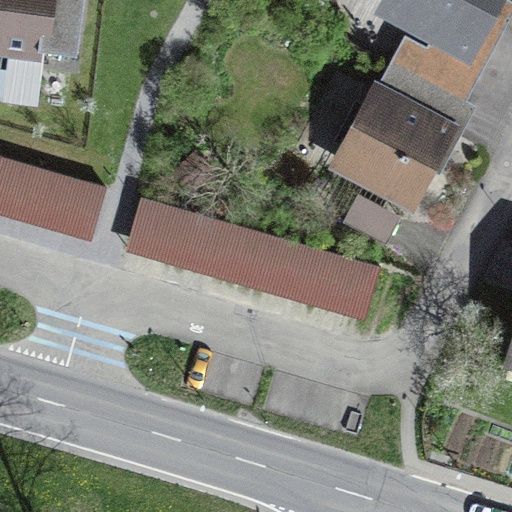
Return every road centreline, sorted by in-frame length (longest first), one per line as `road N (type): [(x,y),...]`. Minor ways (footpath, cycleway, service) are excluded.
road 1 (unclassified): [(511,173),(419,352),(368,374),(95,302)]
road 2 (primary): [(66,407),(369,505)]
